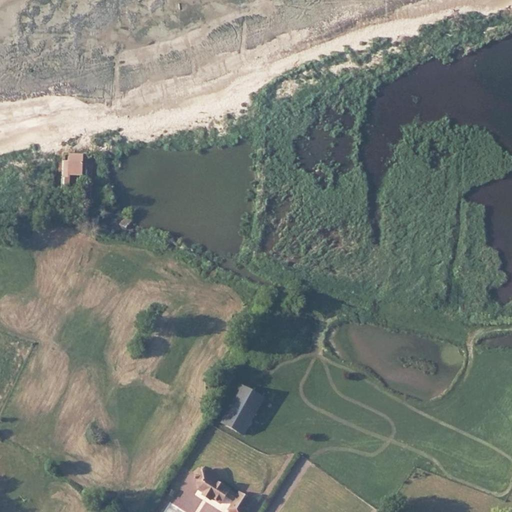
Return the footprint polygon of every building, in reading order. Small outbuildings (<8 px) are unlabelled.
[(84,142),(73,142),(73,151),(84,152),(84,142)] [(62,204),(64,204),(79,204),(86,204),(88,156),(64,155),(62,204)] [(242,388),(221,423),(242,436),(263,401),(242,388)] [(236,505),(231,511),(249,511),(254,504),(242,496),(240,499),(231,493),(213,480),(209,469),(194,474),(199,490),(205,494),(204,495),(212,500),(212,499),(223,506),(228,498),(236,505)] [(255,502),(254,504),(249,511),(255,511),(260,505),(255,502)]
